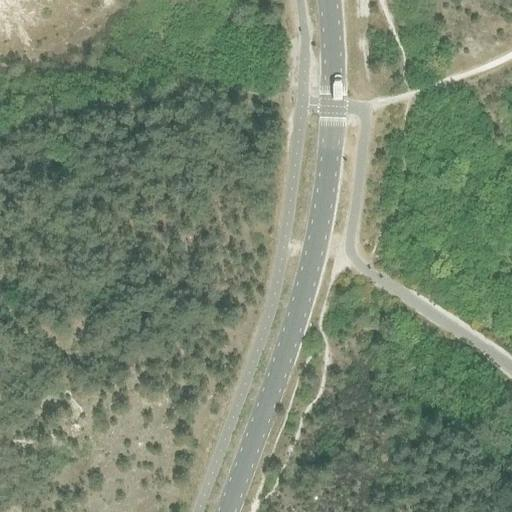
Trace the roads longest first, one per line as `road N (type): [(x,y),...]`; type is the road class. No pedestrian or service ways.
road 1 (unknown): [(252,511),(305,363),(323,353),(321,316),(371,254),(400,190),(407,90),(382,0)]
road 2 (tertiary): [(227,511),(316,237),(332,106),(327,0)]
road 3 (unknown): [(256,502),(277,480),(318,394),(323,353)]
